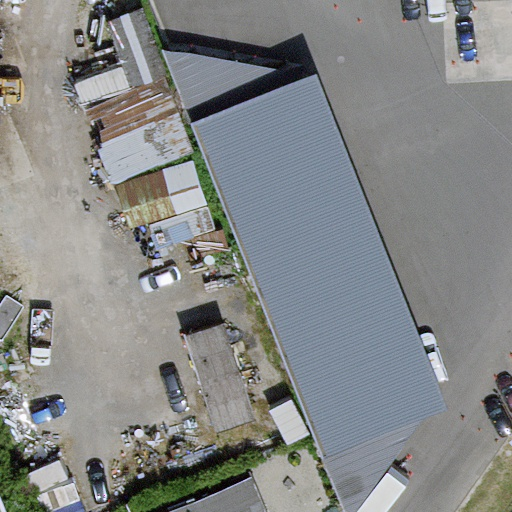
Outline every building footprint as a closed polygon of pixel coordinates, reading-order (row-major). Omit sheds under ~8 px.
[(167,65),(144,2),(107,15),(123,59),(76,76),(83,95),(167,65)] [(194,108),(324,441),(446,393),(315,61),(194,108)] [(163,77),(89,105),(114,173),(188,145),(163,77)] [(191,156),(118,181),(132,221),(205,195),(191,156)] [(222,315),(185,328),(218,422),(255,410),(222,315)] [(263,511),(247,472),(149,511),(263,511)]
